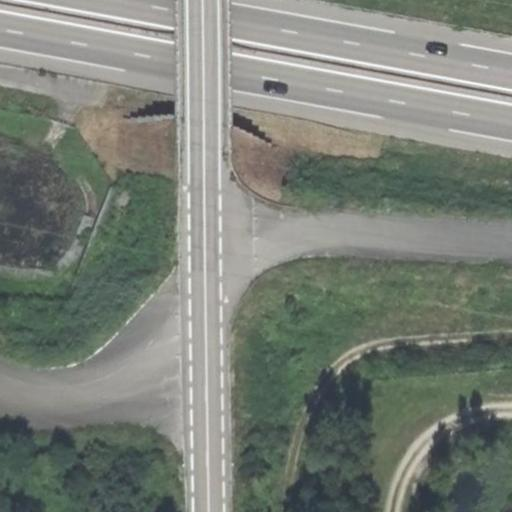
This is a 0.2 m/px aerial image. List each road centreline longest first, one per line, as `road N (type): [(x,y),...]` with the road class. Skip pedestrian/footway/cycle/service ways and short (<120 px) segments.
road 1 (trunk): [(0,30),(511,124)]
road 2 (secondary): [(203,0),(209,511)]
road 3 (trunk): [(511,74),(105,0)]
road 4 (track): [(285,511),(285,475),(313,393),(368,345),(511,334)]
